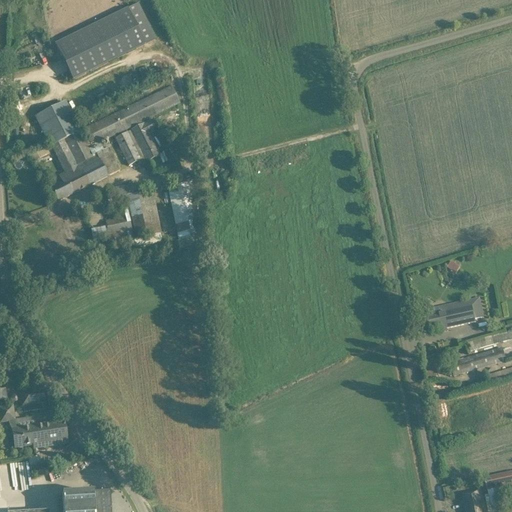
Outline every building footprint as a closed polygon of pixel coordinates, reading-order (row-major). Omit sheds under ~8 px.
[(138,4),(55,45),(73,81),(155,40),(138,4)] [(50,189),(57,203),(119,171),(115,163),(108,147),(102,150),(99,143),(128,129),(179,105),(171,87),(120,112),(83,130),(78,132),(63,103),(36,116),(50,146),(64,173),(57,176),(61,183),(50,189)] [(162,127),(183,119),(179,110),(159,119),(162,127)] [(114,140),(123,158),(128,167),(138,162),(140,166),(146,162),(159,156),(149,136),(158,131),(153,120),(114,140)] [(198,224),(193,184),(166,187),(167,192),(170,192),(172,209),(182,208),(184,226),(198,224)] [(161,234),(152,192),(133,195),(131,186),(108,190),(110,200),(111,211),(103,213),(106,228),(90,231),(92,242),(108,239),(111,252),(134,246),(135,248),(161,241),(160,235),(161,234)] [(176,232),(178,242),(196,239),(194,228),(176,232)] [(85,254),(87,262),(105,257),(103,249),(85,254)] [(447,268),(456,274),(460,268),(451,262),(447,268)] [(428,313),(423,315),(426,331),(442,328),(442,330),(475,322),(475,319),(483,317),(478,298),(437,308),(428,310),(428,313)] [(471,352),(504,343),(511,341),(511,332),(506,334),(469,344),(471,352)] [(506,362),(502,349),(450,364),(454,377),(506,362)] [(490,381),(511,376),(511,368),(489,374),(490,381)] [(21,392),(24,408),(44,404),(42,389),(21,392)] [(63,422),(53,423),(19,429),(14,421),(15,421),(12,407),(0,408),(0,417),(1,423),(8,422),(13,430),(12,430),(16,449),(34,445),(34,449),(67,444),(63,422)] [(40,456),(28,457),(29,469),(40,469),(40,456)] [(511,473),(485,479),(487,490),(491,511),(501,510),(497,488),(511,484),(511,473)] [(463,494),(466,511),(487,511),(484,497),(481,497),(480,490),(463,494)] [(62,511),(110,511),(110,492),(62,494),(62,511)]
